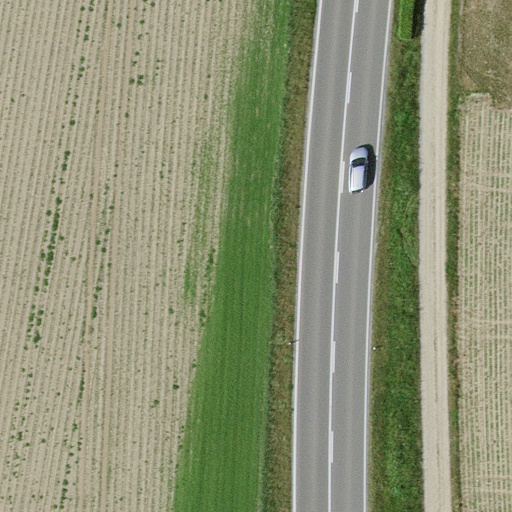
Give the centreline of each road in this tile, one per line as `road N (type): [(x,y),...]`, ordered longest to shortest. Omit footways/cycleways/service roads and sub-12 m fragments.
road 1 (secondary): [(355,0),(329,511)]
road 2 (track): [(437,511),(438,0)]
